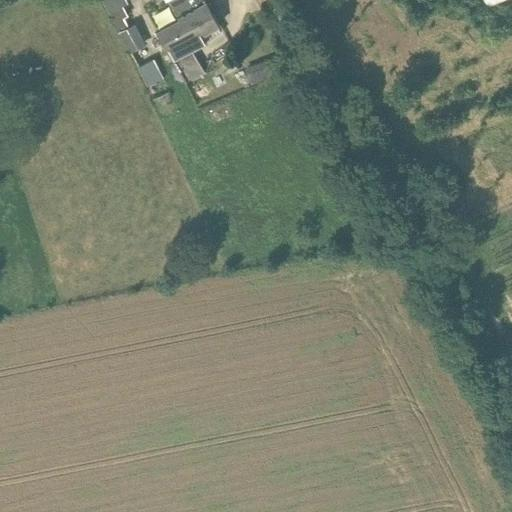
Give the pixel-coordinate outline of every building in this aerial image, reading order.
[(99,0),(107,15),(127,5),(124,0),(99,0)] [(187,0),(193,10),(206,3),(204,0),(187,0)] [(483,0),(488,9),(504,0),(483,0)] [(218,26),(206,3),(193,10),(174,20),(176,24),(156,35),(172,62),(206,42),(202,35),(218,26)] [(119,30),(130,52),(148,44),(137,21),(119,30)] [(250,85),(273,76),(285,70),(279,54),(266,60),(244,69),(250,85)] [(163,80),(153,60),(138,68),(148,88),(163,80)]
